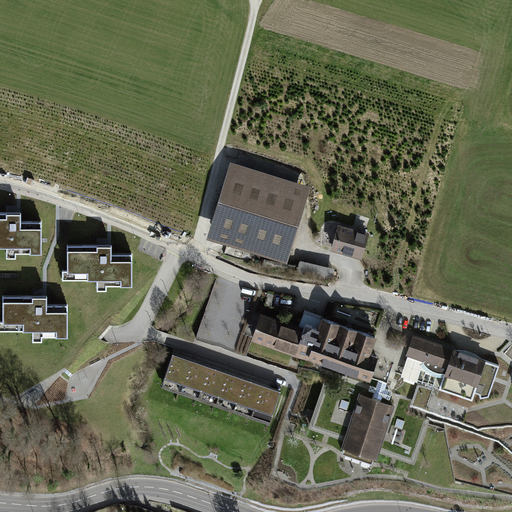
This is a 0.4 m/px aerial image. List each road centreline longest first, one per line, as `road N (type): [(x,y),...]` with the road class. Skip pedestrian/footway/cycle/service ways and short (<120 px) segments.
road 1 (residential): [(193,253),(267,281),(398,300),(511,331)]
road 2 (unclassified): [(193,253),(254,0)]
road 3 (residential): [(0,180),(58,195),(193,253)]
road 4 (secondary): [(136,487),(59,505),(0,503)]
